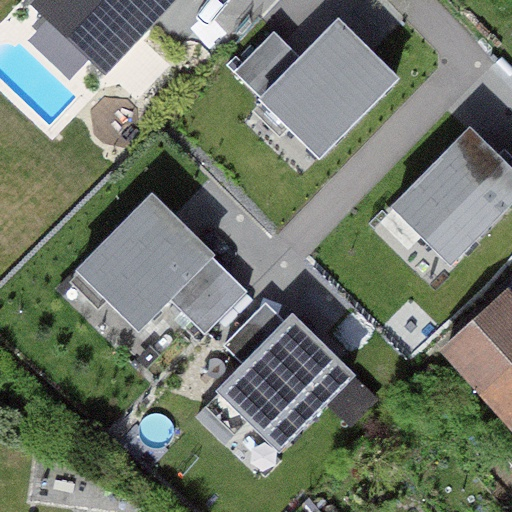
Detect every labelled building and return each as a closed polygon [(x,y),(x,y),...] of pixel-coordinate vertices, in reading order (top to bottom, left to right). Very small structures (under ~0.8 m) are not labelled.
[(41,0),(29,14),(104,83),(181,0),(41,0)] [(320,169),(399,88),(353,43),(337,28),(302,65),(274,37),(235,77),(264,104),(259,109),(320,169)] [(511,158),(504,151),(497,159),(470,133),(390,215),(451,274),(511,210),(511,158)] [(205,338),(245,297),(180,233),(150,204),(75,279),(139,342),(174,307),(205,338)] [(511,301),(507,297),(439,358),(511,437),(511,301)] [(279,463),(355,385),(305,337),(293,324),(287,330),(264,309),(224,351),(244,370),(214,401),(279,463)]
